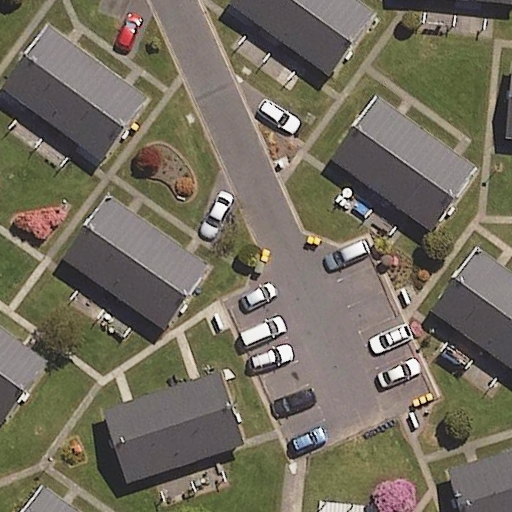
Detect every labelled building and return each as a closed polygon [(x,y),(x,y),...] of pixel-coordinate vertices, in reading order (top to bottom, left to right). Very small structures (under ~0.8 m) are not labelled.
[(367,9),(354,0),(226,0),(324,69),(367,9)] [(144,97),(41,21),(0,76),(0,83),(99,157),(144,97)] [(472,166),(373,94),(329,155),(428,227),(472,166)] [(206,265),(99,192),(57,254),(164,327),(206,265)] [(511,274),(471,246),(428,308),(511,367),(511,274)] [(0,420),(44,360),(0,327),(0,420)] [(241,442),(217,370),(100,408),(124,481),(241,442)] [(511,511),(511,446),(446,465),(459,511),(511,511)] [(72,511),(39,489),(22,511),(72,511)]
